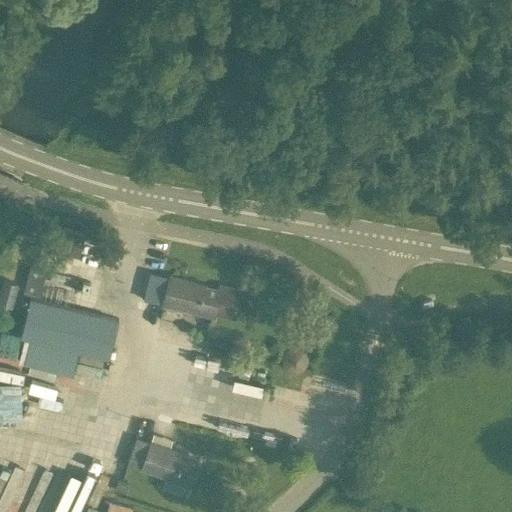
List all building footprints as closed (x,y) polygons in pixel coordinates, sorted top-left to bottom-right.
[(78,255),(84,233),(50,224),(44,246),(78,255)] [(45,288),(50,266),(33,262),(28,284),(45,288)] [(160,271),(157,271),(146,308),(149,309),(152,301),(164,303),(214,314),(214,312),(233,316),(240,290),(219,285),(218,289),(203,286),(204,284),(170,276),(169,278),(159,275),(160,271)] [(3,278),(0,289),(0,303),(12,306),(18,282),(3,278)] [(30,337),(110,357),(118,318),(30,296),(19,335),(30,337)] [(308,360),(308,359),(308,358),(307,357),(307,356),(307,355),(306,354),(306,353),(305,352),(305,351),(304,350),(303,349),(302,348),(301,348),(300,347),(299,347),(298,347),(297,346),(296,346),(294,346),(293,346),(292,346),(291,347),(290,347),(289,347),(288,348),(287,348),(286,349),(285,350),(284,351),(284,352),(283,353),(283,354),(282,355),(282,356),(282,357),(281,358),(281,359),(281,360),(282,362),(282,363),(282,364),(283,365),(283,366),(284,367),(284,368),(285,368),(286,369),(287,370),(288,371),(289,371),(290,372),(291,372),(292,372),(293,372),(294,372),(296,372),(297,372),(298,372),(299,372),(300,371),(301,371),(302,370),(303,369),(304,368),(305,368),(305,367),(306,366),(306,365),(307,364),(307,363),(307,361),(308,360)] [(0,423),(24,422),(22,386),(0,386),(0,423)] [(181,410),(180,419),(209,423),(210,414),(181,410)] [(141,466),(150,441),(137,437),(128,462),(141,466)] [(162,444),(150,440),(150,441),(141,466),(141,467),(190,485),(199,460),(161,446),(162,444)] [(103,469),(87,511),(98,511),(113,472),(103,469)] [(127,479),(117,477),(114,487),(125,490),(127,479)] [(107,511),(132,511),(134,503),(109,499),(107,511)]
